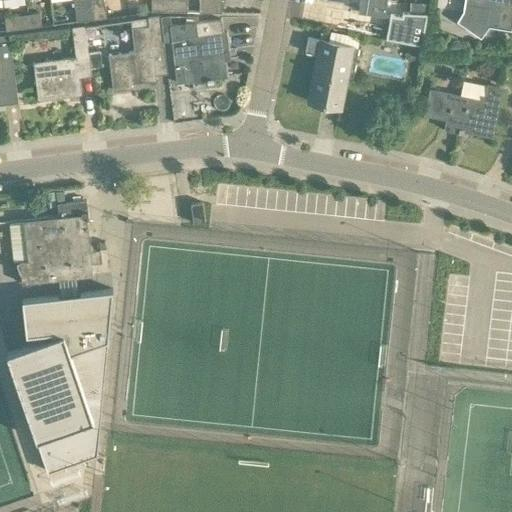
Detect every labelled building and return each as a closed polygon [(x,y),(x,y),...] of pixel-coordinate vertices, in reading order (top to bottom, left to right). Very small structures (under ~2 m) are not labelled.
[(91,20),(88,0),(74,0),(77,21),(91,20)] [(104,0),(88,0),(91,20),(106,18),(104,0)] [(163,12),(163,0),(150,0),(151,12),(163,12)] [(175,12),(175,0),(163,0),(163,12),(175,12)] [(187,0),(175,0),(175,12),(187,12),(187,0)] [(200,0),(200,12),(221,13),(221,0),(200,0)] [(341,0),(346,1),(346,0),(357,0),(355,12),(384,16),(386,0),(341,0)] [(511,23),(511,0),(467,0),(465,13),(460,20),(481,34),(487,25),(511,29),(511,23)] [(410,4),(410,13),(427,14),(427,4),(410,4)] [(41,13),(28,14),(30,27),(42,25),(41,13)] [(427,14),(402,13),(402,17),(390,15),(385,38),(420,45),(427,14)] [(30,27),(28,14),(16,16),(18,28),(30,27)] [(160,16),(162,28),(170,27),(172,40),(174,58),(187,56),(190,81),(207,78),(207,82),(213,81),(213,78),(227,76),(224,51),(229,50),(227,32),(223,33),(221,19),(196,22),(173,25),(172,15),(160,16)] [(18,28),(16,16),(4,17),(6,30),(18,28)] [(162,28),(160,16),(148,18),(149,27),(131,29),(134,52),(109,55),(113,91),(132,88),(131,83),(156,80),(152,48),(164,47),(162,28)] [(90,68),(88,54),(85,26),(72,27),(76,57),(33,62),(38,100),(82,95),(79,72),(91,70),(90,68)] [(308,38),(305,53),(317,55),(308,102),(340,108),(347,76),(353,77),(359,48),(308,38)] [(15,82),(10,45),(0,46),(0,61),(1,68),(0,68),(0,105),(6,105),(4,83),(15,82)] [(412,49),(403,55),(409,64),(418,58),(412,49)] [(88,54),(90,68),(102,67),(101,52),(88,54)] [(436,72),(437,58),(423,57),(422,70),(436,72)] [(424,115),(447,120),(445,130),(462,133),(463,130),(491,136),(501,87),(488,84),(485,96),(480,95),(480,98),(430,88),(424,115)] [(202,203),(191,205),(193,224),(205,222),(202,203)] [(22,283),(93,275),(92,265),(87,219),(89,219),(88,211),(81,212),(81,214),(24,221),(28,260),(19,261),(22,283)] [(103,291),(78,294),(61,295),(22,300),(26,335),(51,333),(52,338),(7,353),(48,472),(86,459),(97,456),(97,451),(102,396),(103,385),(90,346),(107,341),(108,341),(108,340),(113,290),(103,291)]
